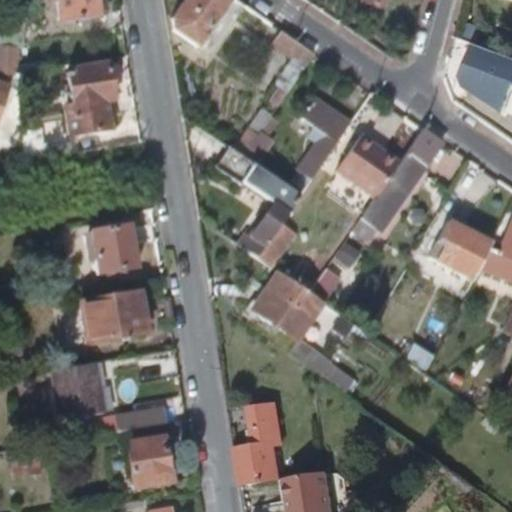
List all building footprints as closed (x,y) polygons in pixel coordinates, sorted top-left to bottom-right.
[(96,14),(94,0),(54,0),(58,20),(96,14)] [(229,0),(183,0),(171,18),(171,29),(196,48),(229,0)] [(243,7),(232,0),(229,0),(196,48),(208,56),(243,7)] [(361,0),(361,5),(380,9),(382,0),(361,0)] [(25,24),(0,22),(0,46),(17,47),(17,50),(23,50),(25,24)] [(272,45),(292,60),(275,86),(278,88),(286,94),(313,55),(280,33),(272,45)] [(17,47),(0,46),(0,77),(16,75),(17,75),(17,50),(17,47)] [(112,101),(106,66),(67,71),(70,94),(64,95),(66,108),(64,108),(69,138),(110,132),(105,102),(112,101)] [(6,87),(0,106),(0,126),(12,88),(6,87)] [(286,94),(278,88),(268,102),(276,108),(286,94)] [(312,180),(350,125),(315,102),(303,120),(316,129),(310,138),(317,145),(298,171),(312,180)] [(271,115),(262,128),(257,135),(266,141),(279,122),(271,115)] [(430,157),(439,143),(421,130),(412,144),(424,153),(430,157)] [(266,141),(257,135),(239,160),(253,170),(260,159),(257,158),(268,143),(266,141)] [(336,169),(375,197),(398,164),(358,136),(336,169)] [(116,149),(116,141),(24,141),(24,149),(116,149)] [(418,162),(424,153),(412,144),(406,153),(418,162)] [(239,160),(227,151),(213,173),(237,190),(236,191),(267,214),(249,241),(263,250),(278,229),(297,201),(253,170),(239,160)] [(424,166),(418,162),(406,153),(398,164),(375,197),(359,221),(351,232),(366,243),(374,232),(406,184),(409,187),(424,166)] [(312,180),(298,171),(291,182),(304,191),(312,180)] [(496,254),(488,250),(478,270),(511,284),(511,282),(511,219),(496,254)] [(488,250),(491,244),(447,222),(430,257),(468,276),(473,279),(478,270),(488,250)] [(133,270),(127,228),(90,233),(96,275),(133,270)] [(263,250),(255,262),(269,272),(292,239),(278,229),(263,250)] [(245,238),(236,249),(255,262),(263,250),(249,241),(245,238)] [(344,243),(334,258),(349,269),(359,254),(344,243)] [(325,270),(307,297),(316,304),(321,307),(340,280),(325,270)] [(289,343),(316,304),(307,297),(275,276),(248,315),(289,343)] [(467,292),(473,279),(468,276),(460,290),(467,292)] [(144,335),(138,293),(101,299),(75,302),(77,314),(81,342),(82,343),(107,340),(144,335)] [(511,339),(511,311),(503,336),(511,339)] [(81,342),(77,314),(64,317),(68,344),(81,342)] [(352,328),(339,319),(334,326),(347,335),(352,328)] [(511,350),(511,339),(497,372),(503,374),(511,350)] [(24,349),(10,352),(12,364),(27,361),(24,349)] [(312,350),(301,366),(311,373),(344,396),(354,381),(331,364),(332,363),(312,350)] [(104,413),(96,364),(51,371),(59,419),(104,413)] [(255,447),(236,451),(242,487),(279,482),(274,452),(281,441),(275,406),(249,410),(255,447)] [(165,424),(163,408),(115,415),(117,432),(165,424)] [(168,483),(160,437),(127,442),(128,453),(124,453),(129,489),(168,483)] [(36,472),(34,457),(7,461),(9,476),(36,472)] [(327,476),(287,481),(290,502),(295,504),(295,511),(333,511),(329,475),(327,476)] [(143,508),(141,501),(124,504),(126,511),(143,508)]
